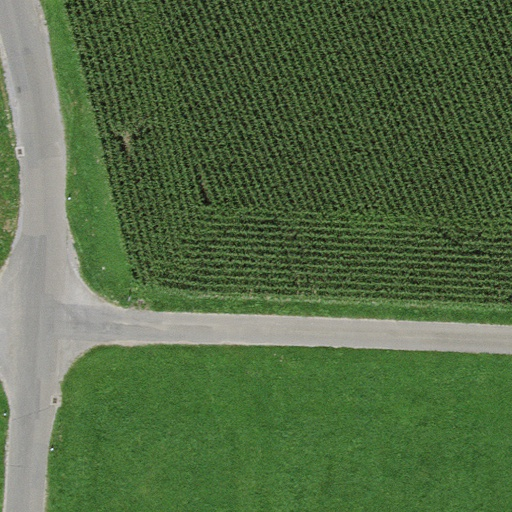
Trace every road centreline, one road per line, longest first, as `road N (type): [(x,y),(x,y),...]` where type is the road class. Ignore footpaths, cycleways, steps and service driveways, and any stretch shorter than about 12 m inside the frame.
road 1 (unclassified): [(9,0),(34,78),(44,171),(26,511)]
road 2 (track): [(0,319),(511,344)]
